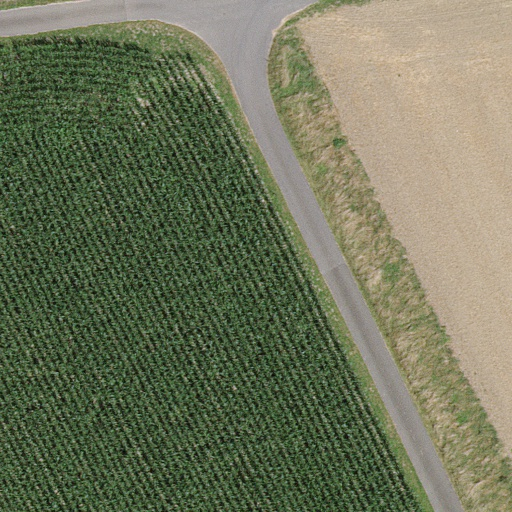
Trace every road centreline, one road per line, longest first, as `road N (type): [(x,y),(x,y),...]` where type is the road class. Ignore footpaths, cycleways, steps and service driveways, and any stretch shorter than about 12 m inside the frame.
road 1 (track): [(454,511),(275,138),(224,0)]
road 2 (track): [(198,0),(0,26)]
